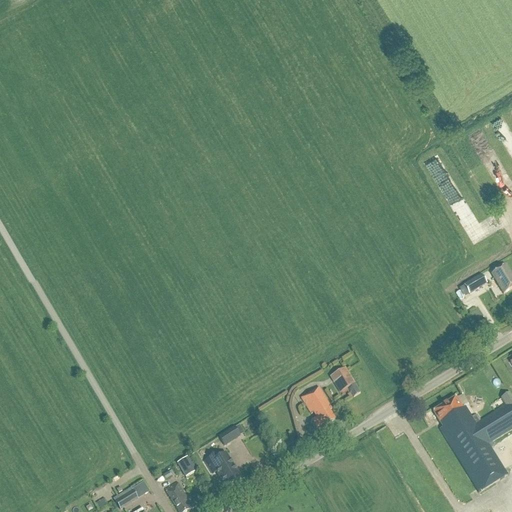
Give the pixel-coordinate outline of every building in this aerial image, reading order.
[(494,185),(496,176),(489,175),(487,184),(494,185)] [(476,221),(472,223),(476,230),(486,224),(475,208),(470,211),(476,221)] [(506,268),(491,277),(503,296),(511,291),(511,278),(510,276),(506,268)] [(481,277),(463,287),(459,290),(464,299),(468,296),(469,297),(487,286),(481,277)] [(472,303),(475,308),(484,302),(481,298),(472,303)] [(344,370),(329,380),(339,396),(346,391),(352,400),(360,395),(344,370)] [(360,394),(366,392),(365,384),(358,386),(360,394)] [(318,390),(300,400),(310,417),(313,415),(316,420),(310,424),(316,433),(322,430),(335,422),(329,412),(331,411),(318,390)] [(505,408),(479,424),(475,417),(471,419),(465,409),(462,410),(456,399),(432,414),(442,429),(439,431),(479,496),(507,478),(487,446),(511,430),(511,400),(509,395),(500,400),(505,408)] [(263,424),(259,416),(247,422),(251,430),(263,424)] [(240,438),(234,428),(217,439),(224,449),(240,438)] [(216,474),(226,489),(239,480),(225,457),(219,461),(216,457),(204,465),(212,477),(216,474)] [(197,473),(192,464),(188,459),(177,466),(186,481),(188,479),(197,473)] [(177,487),(165,494),(176,511),(189,511),(192,511),(177,487)] [(119,511),(121,511),(140,502),(133,491),(114,502),(119,511)]
